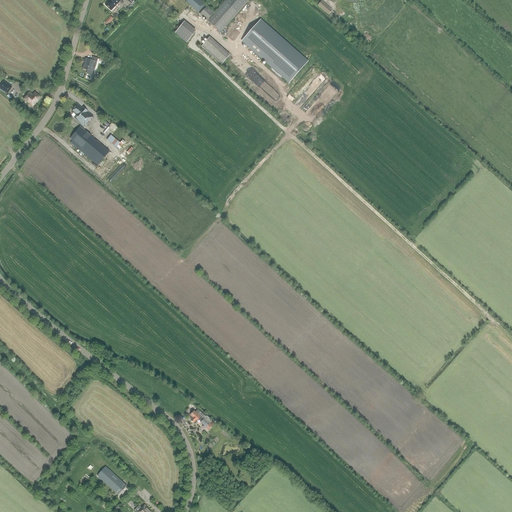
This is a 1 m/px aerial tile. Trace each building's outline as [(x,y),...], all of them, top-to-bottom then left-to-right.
[(109,0),(105,5),(111,10),(120,0),(109,0)] [(225,0),(214,13),(199,0),(186,0),(185,1),(219,32),(247,0),(225,0)] [(321,1),(317,5),(333,18),(336,14),(321,1)] [(110,16),(104,22),(107,25),(113,19),(110,16)] [(188,43),(199,31),(187,20),(176,33),(188,43)] [(242,41),(289,82),(307,61),(261,20),(242,41)] [(200,46),(220,64),(229,55),(209,37),(200,46)] [(87,59),(84,69),(88,70),(86,74),(92,75),(93,75),(95,69),(94,68),(95,68),(98,59),(93,57),(92,60),(87,59)] [(12,87),(4,81),(0,86),(0,88),(7,93),(12,87)] [(40,97),(35,93),(33,95),(29,92),(24,99),(30,103),(31,102),(34,104),(40,97)] [(74,117),(84,126),(93,116),(83,108),(82,108),(77,104),(72,110),(77,114),(74,117)] [(77,144),(75,146),(98,166),(110,152),(82,128),(72,140),(77,144)] [(111,135),(107,140),(116,148),(118,150),(125,142),(123,140),(120,143),(111,135)] [(201,422),(206,427),(212,421),(206,415),(206,416),(197,409),(195,411),(194,410),(190,415),(191,415),(190,416),(190,419),(191,420),(194,423),(196,420),(197,421),(198,419),(201,422)] [(91,454),(89,456),(83,463),(118,495),(126,485),(94,456),(91,454)]
